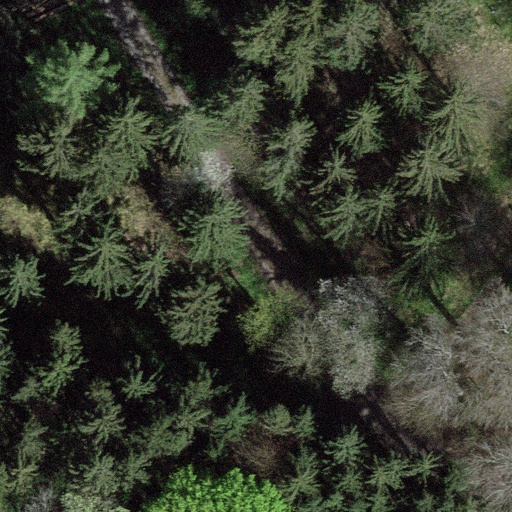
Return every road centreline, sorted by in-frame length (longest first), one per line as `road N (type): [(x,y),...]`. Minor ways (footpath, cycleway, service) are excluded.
road 1 (track): [(115,0),(406,469)]
road 2 (track): [(0,347),(406,469),(496,511)]
